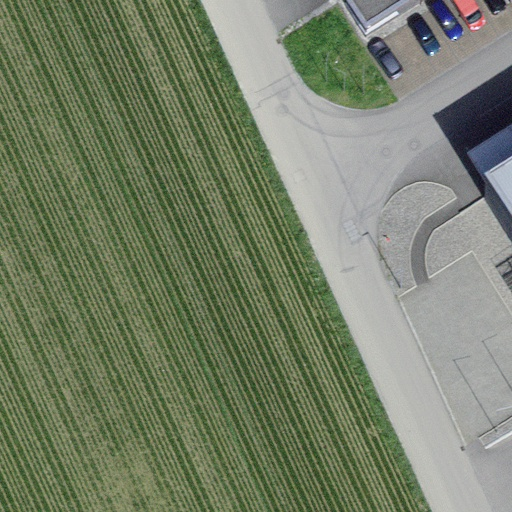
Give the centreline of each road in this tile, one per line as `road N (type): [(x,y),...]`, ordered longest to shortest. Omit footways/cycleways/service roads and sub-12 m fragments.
road 1 (unclassified): [(477,511),(330,173)]
road 2 (unclassified): [(330,173),(511,59)]
road 3 (unclassified): [(330,173),(245,0)]
